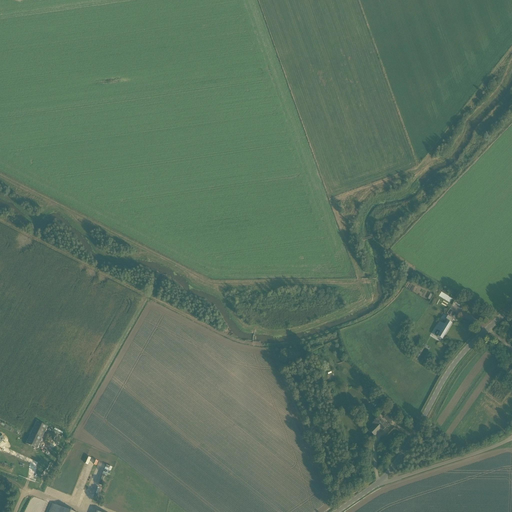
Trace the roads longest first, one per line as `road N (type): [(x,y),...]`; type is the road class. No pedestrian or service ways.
road 1 (tertiary): [(377,484),(459,357),(511,306)]
road 2 (unclassified): [(377,484),(511,437)]
